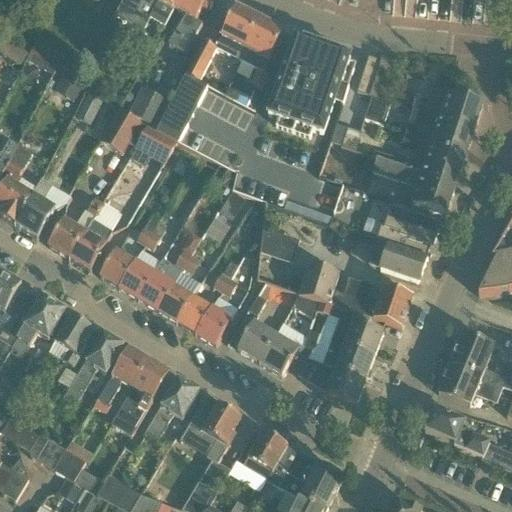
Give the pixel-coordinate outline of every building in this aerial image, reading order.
[(126,0),(115,21),(144,35),(151,21),(165,29),(174,13),(179,0),(126,0)] [(175,10),(187,17),(169,46),(184,56),(192,43),(202,26),(196,23),(202,12),(207,15),(215,2),(212,0),(179,0),(174,13),(175,10)] [(236,11),(221,39),(215,51),(217,52),(239,63),(260,23),(236,11)] [(269,64),(284,35),(260,23),(239,63),(258,73),(251,86),(262,92),(270,78),(264,75),(269,64)] [(295,39),(268,118),(278,121),(277,126),(276,129),(310,140),(311,138),(313,133),(323,137),(334,103),(343,106),(348,88),(341,85),(350,59),(295,39)] [(0,62),(0,63),(18,77),(20,74),(19,73),(17,72),(28,55),(9,43),(0,62)] [(204,45),(186,79),(200,86),(217,52),(215,51),(204,45)] [(383,64),(369,60),(357,95),(371,99),(383,64)] [(11,91),(18,77),(0,63),(0,95),(7,99),(11,91)] [(213,93),(200,86),(186,79),(157,135),(177,145),(184,149),(213,93)] [(75,120),(90,128),(103,105),(99,103),(103,96),(89,89),(86,95),(88,97),(75,120)] [(144,91),(131,116),(156,129),(169,104),(144,91)] [(412,112),(428,117),(440,121),(440,120),(475,132),(483,107),(433,91),(429,102),(416,98),(412,112)] [(372,99),(364,121),(383,127),(390,105),(372,99)] [(122,159),(130,146),(141,126),(140,125),(118,113),(100,145),(122,159)] [(467,155),(475,132),(440,120),(440,121),(428,117),(424,129),(410,124),(407,135),(432,143),(433,143),(467,155)] [(152,131),(148,129),(136,153),(131,161),(145,169),(149,160),(165,168),(177,145),(157,135),(152,131)] [(347,131),(341,149),(354,154),(361,135),(347,131)] [(413,161),(460,177),(467,155),(433,143),(432,143),(407,135),(404,146),(416,151),(413,161)] [(18,149),(9,164),(4,172),(19,181),(33,158),(18,149)] [(412,207),(446,219),(460,177),(413,161),(411,165),(374,152),(371,160),(378,162),(374,174),(418,189),(412,207)] [(0,179),(4,172),(9,164),(0,158),(0,179)] [(34,202),(16,230),(38,243),(55,214),(43,207),(53,191),(41,184),(36,192),(31,200),(34,202)] [(34,202),(31,200),(15,191),(6,185),(0,195),(0,211),(4,214),(0,220),(16,230),(34,202)] [(372,199),(345,188),(329,231),(357,242),(358,239),(377,246),(427,262),(442,223),(372,199)] [(98,221),(106,208),(95,201),(87,214),(98,221)] [(144,250),(159,226),(161,223),(153,218),(136,245),(144,250)] [(511,219),(511,222),(511,226),(511,230),(511,229),(511,256),(510,257),(502,259),(495,260),(495,259),(494,258),(492,262),(493,262),(496,261),(478,298),(479,299),(494,297),(501,296),(508,295),(511,293),(511,219)] [(70,262),(86,237),(64,224),(48,249),(70,262)] [(112,235),(94,224),(86,237),(70,262),(91,275),(106,249),(104,248),(112,235)] [(159,226),(144,250),(152,255),(165,233),(167,230),(159,226)] [(418,286),(427,262),(377,246),(369,269),(418,286)] [(100,280),(119,292),(136,263),(118,252),(100,280)] [(175,268),(183,273),(192,259),(184,254),(175,268)] [(192,259),(183,273),(191,279),(200,265),(192,259)] [(136,263),(119,292),(139,304),(156,275),(136,263)] [(163,264),(156,275),(139,304),(158,315),(173,290),(173,289),(182,275),(163,264)] [(300,297),(299,298),(320,304),(333,308),(348,314),(350,314),(360,285),(350,282),(345,299),(335,295),(340,278),(311,269),(306,283),(293,279),(288,293),(300,297)] [(221,296),(230,283),(233,276),(225,272),(222,278),(221,277),(213,291),(221,296)] [(14,284),(0,275),(0,329),(9,335),(32,297),(21,290),(22,289),(19,287),(19,288),(20,288),(19,290),(12,286),(14,284)] [(230,283),(221,296),(229,301),(238,287),(230,283)] [(368,288),(360,285),(350,314),(374,322),(374,321),(402,331),(413,299),(384,291),(378,310),(362,305),(368,288)] [(158,315),(177,327),(193,301),(173,290),(158,315)] [(314,323),(316,314),(320,304),(299,298),(293,310),(314,323)] [(212,313),(193,301),(177,327),(197,339),(212,313)] [(42,302),(42,303),(12,352),(19,356),(18,359),(24,363),(38,338),(48,344),(65,315),(50,305),(49,307),(42,302)] [(345,324),(348,314),(333,308),(329,319),(339,322),(345,324)] [(212,313),(197,339),(216,350),(232,325),(212,313)] [(49,356),(63,364),(73,370),(86,348),(85,347),(94,332),(71,318),(55,346),(49,356)] [(354,324),(345,349),(374,360),(384,335),(371,331),(371,330),(354,324)] [(238,354),(260,367),(276,340),(254,327),(244,342),(245,342),(238,354)] [(313,353),(319,338),(310,334),(304,350),(313,353)] [(106,378),(123,349),(109,341),(107,345),(102,341),(104,338),(102,337),(77,379),(70,392),(64,401),(77,409),(98,373),(106,378)] [(511,371),(504,368),(499,379),(484,374),(494,350),(462,337),(450,368),(503,390),(511,393),(511,371)] [(282,381),(287,372),(289,369),(290,369),(299,355),(276,340),(260,367),(282,381)] [(336,372),(336,373),(366,383),(374,360),(345,349),(331,344),(323,367),(336,372)] [(121,384),(134,392),(151,366),(128,353),(100,400),(101,400),(95,408),(108,416),(113,408),(109,405),(121,384)] [(306,365),(298,379),(306,384),(315,370),(306,365)] [(169,377),(151,366),(134,392),(146,399),(140,409),(128,401),(111,428),(133,440),(169,377)] [(450,368),(438,397),(469,409),(474,396),(497,405),(503,390),(450,368)] [(344,403),(357,407),(366,383),(336,373),(327,397),(344,403)] [(182,424),(199,395),(185,387),(184,388),(178,385),(179,383),(178,383),(146,437),(159,444),(173,419),(182,424)] [(203,405),(193,422),(180,444),(213,463),(200,486),(205,489),(201,495),(213,503),(231,474),(218,466),(222,460),(236,438),(232,436),(241,421),(219,407),(216,412),(203,405)] [(511,457),(493,449),(493,448),(464,435),(463,436),(460,435),(464,426),(434,412),(433,415),(430,416),(427,423),(429,425),(425,435),(455,447),(454,449),(482,461),(481,463),(511,475),(511,457)] [(0,433),(1,434),(9,422),(0,416),(0,433)] [(1,437),(16,446),(29,454),(39,438),(42,434),(13,417),(1,437)] [(266,485),(288,449),(264,434),(244,470),(267,483),(266,485)] [(39,438),(29,454),(31,461),(53,474),(66,454),(39,438)] [(299,502),(319,511),(327,511),(342,484),(340,479),(316,467),(288,449),(266,485),(299,502)] [(66,454),(53,474),(73,486),(85,466),(66,454)] [(0,494),(16,505),(28,484),(15,476),(1,467),(2,465),(0,463),(0,494)] [(75,487),(98,499),(106,486),(84,473),(75,487)] [(141,499),(130,493),(120,511),(134,511),(142,499),(141,499)] [(142,499),(134,511),(159,511),(161,507),(142,499)] [(319,511),(299,502),(294,511),(319,511)]
